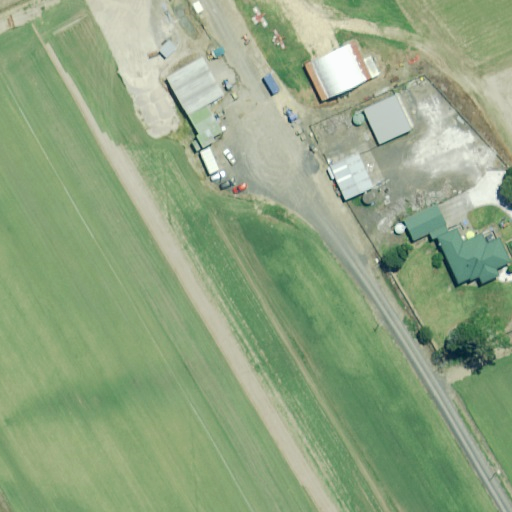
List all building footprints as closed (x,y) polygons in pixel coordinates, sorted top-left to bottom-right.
[(262,66),(242,31),(235,35),(255,70),(262,66)] [(223,95),(202,58),(166,78),(199,137),(193,141),(198,151),(208,145),(207,144),(223,135),(206,105),(223,95)] [(411,130),(395,95),(364,109),(380,144),(411,130)] [(209,148),(201,152),(211,175),(219,171),(209,148)] [(374,187),(358,154),(330,167),(346,200),(374,187)] [(447,225),(438,205),(404,221),(413,240),(429,233),(432,241),(437,239),(458,285),(478,276),(482,284),(499,276),(496,269),(511,262),(500,238),(487,244),(482,234),(463,243),(453,222),(447,225)]
